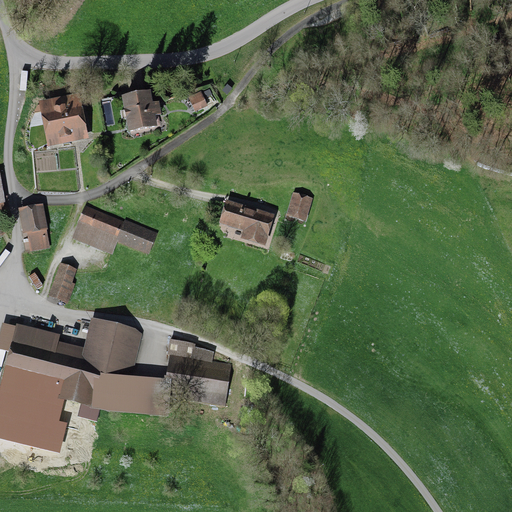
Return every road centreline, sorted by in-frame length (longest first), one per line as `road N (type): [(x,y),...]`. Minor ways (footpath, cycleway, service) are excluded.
road 1 (unclassified): [(437,511),(374,434),(250,359),(172,330),(30,300),(18,273),(12,200)]
road 2 (residential): [(12,200),(82,197),(233,100)]
road 3 (unclassified): [(12,200),(15,59),(0,7)]
road 4 (track): [(271,214),(160,185),(136,169)]
road 5 (track): [(328,0),(233,100)]
